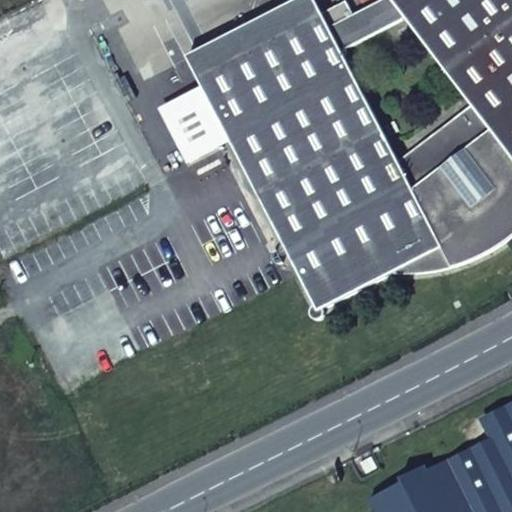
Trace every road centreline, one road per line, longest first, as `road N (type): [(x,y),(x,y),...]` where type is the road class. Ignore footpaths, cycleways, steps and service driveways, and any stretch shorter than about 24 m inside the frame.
road 1 (secondary): [(511,340),(164,511)]
road 2 (unknown): [(70,0),(56,16),(223,307)]
